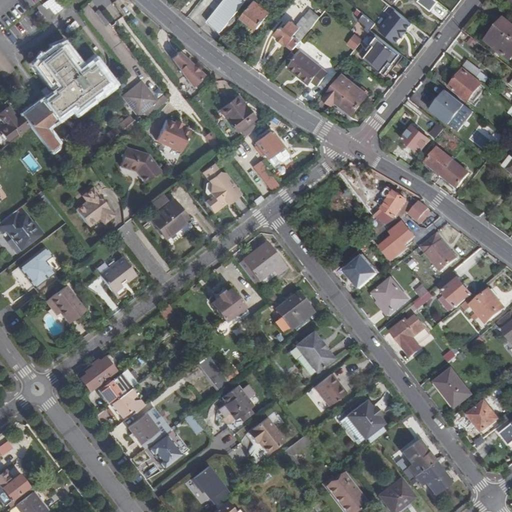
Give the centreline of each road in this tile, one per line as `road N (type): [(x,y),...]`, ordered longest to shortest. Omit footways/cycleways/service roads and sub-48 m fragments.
road 1 (residential): [(271,210),(490,497)]
road 2 (residential): [(271,210),(38,389)]
road 3 (tertiary): [(148,0),(234,69),(358,149)]
road 4 (residential): [(358,149),(475,0)]
road 5 (tertiary): [(358,149),(511,254)]
road 6 (residential): [(134,511),(38,389)]
